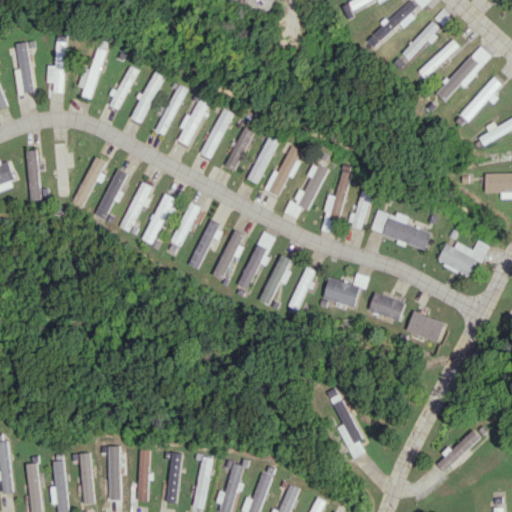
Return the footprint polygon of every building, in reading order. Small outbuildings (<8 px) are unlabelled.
[(351,0),(348,2),(354,11),(372,0),(377,0),(379,3),(383,0),(351,0)] [(406,0),(368,37),(377,45),(400,23),(405,27),(416,16),(411,11),(418,4),(413,0),(406,0)] [(431,41),(442,28),(432,20),(404,53),(411,59),(428,39),(431,41)] [(426,78),(461,45),(454,38),(419,70),(426,78)] [(16,43),(20,68),(14,69),(18,94),(35,91),(28,48),(36,46),(35,40),(16,43)] [(55,65),(48,64),(47,81),(54,81),(54,91),(64,92),(66,41),(56,40),(55,65)] [(493,56),(481,45),(437,93),(445,100),(461,83),(464,86),(493,56)] [(82,94),(92,97),(106,49),(97,46),(91,68),(84,66),(78,85),(84,87),(82,94)] [(110,104),(119,108),(138,69),(128,64),(114,95),(110,104)] [(142,122),(163,75),(153,70),(132,118),(142,122)] [(489,98),(490,100),(504,85),(494,76),(461,113),(469,120),(489,98)] [(0,107),(8,105),(0,84),(0,107)] [(156,129),(165,133),(187,88),(178,84),(156,129)] [(209,98),(200,95),(192,115),(186,113),(181,126),(183,127),(178,140),(190,145),(209,98)] [(201,152),(211,157),(233,112),(223,107),(201,152)] [(511,129),(511,115),(487,128),(489,131),(479,136),(483,144),(511,129)] [(255,129),(245,124),(225,165),(235,170),(255,129)] [(280,137),(271,132),(248,178),(257,182),(280,137)] [(56,193),(68,193),(67,167),(73,167),(72,150),(65,150),(65,142),(55,142),(56,193)] [(303,150),(286,142),(282,151),(287,153),(280,167),(277,165),(265,189),(280,196),(303,150)] [(42,198),(36,149),(25,150),(31,200),(42,198)] [(82,206),(106,161),(96,156),(72,200),(82,206)] [(0,190),(16,185),(7,158),(0,160),(0,190)] [(314,161),(294,201),(309,208),(329,168),(314,161)] [(127,172),(116,167),(95,213),(105,217),(127,172)] [(352,172),(343,169),(335,195),(330,193),(321,224),(336,228),(352,172)] [(511,190),(511,171),(485,172),(486,192),(511,190)] [(146,206),(151,197),(147,195),(152,185),(140,180),(120,226),(134,233),(137,227),(132,225),(141,204),(146,206)] [(362,227),(372,192),(362,189),(355,213),(351,211),(348,223),(362,227)] [(176,198),(165,192),(141,238),(151,243),(162,221),(167,224),(175,208),(171,206),(176,198)] [(200,206),(190,201),(170,241),(181,246),(200,206)] [(432,231),(406,222),(409,215),(397,211),(396,215),(378,209),(371,230),(426,248),(432,231)] [(219,221),(209,217),(189,264),(198,268),(219,221)] [(239,257),(243,246),(240,245),(245,232),(233,228),(214,275),(223,279),(233,254),(239,257)] [(267,247),(261,261),(263,263),(276,237),(264,231),(258,243),(267,247)] [(490,244),(478,239),(474,248),(457,241),(455,246),(446,242),(437,262),(471,276),(477,260),(482,262),(490,244)] [(266,248),(256,243),(237,284),(247,289),(266,248)] [(279,280),(285,283),(291,270),(286,268),(291,258),(279,253),(259,300),(269,304),(279,280)] [(315,269),(305,265),(289,305),(298,309),(310,280),(311,280),(315,269)] [(354,309),(361,285),(329,276),(323,297),(335,301),(335,304),(354,309)] [(368,310),(400,319),(405,299),(374,290),(368,310)] [(406,330),(437,341),(445,322),(414,310),(406,330)] [(344,424),(338,426),(353,457),(365,451),(360,440),(363,439),(344,398),(334,403),(344,424)] [(444,455),(435,463),(442,471),(480,436),(472,428),(444,454),(444,455)] [(0,465),(0,470),(0,469),(0,479),(1,479),(3,492),(14,491),(7,440),(0,440),(0,465)] [(151,449),(141,448),(139,499),(150,500),(151,449)] [(183,452),(172,451),(167,502),(178,503),(183,452)] [(81,452),(83,503),(94,503),(92,452),(81,452)] [(203,507),(214,457),(204,455),(193,505),(203,507)] [(54,460),(55,486),(51,486),(52,503),(57,503),(58,511),(68,511),(66,460),(54,460)] [(29,511),(41,511),(39,462),(28,463),(29,511)] [(220,489),(217,502),(221,503),(219,511),(221,511),(231,511),(244,464),(234,462),(226,491),(220,489)] [(242,510),(247,511),(259,511),(273,475),(263,471),(253,498),(247,496),(242,510)] [(290,511),(301,488),(290,483),(277,511),(290,511)] [(310,511),(319,511),(325,499),(317,496),(310,511)]
